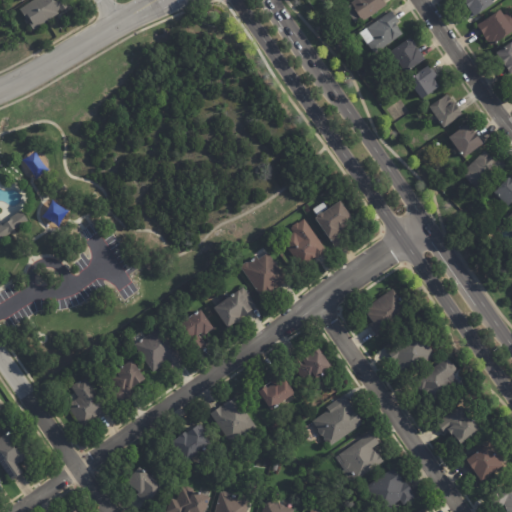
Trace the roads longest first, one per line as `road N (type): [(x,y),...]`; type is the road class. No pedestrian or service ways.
road 1 (residential): [(425,223),(319,305),(10,511)]
road 2 (secondary): [(236,0),(511,395)]
road 3 (secondary): [(511,347),(271,0)]
road 4 (residential): [(463,511),(319,305)]
road 5 (residential): [(0,357),(111,511)]
road 6 (residential): [(419,0),(511,129)]
road 7 (residential): [(0,85),(115,23)]
